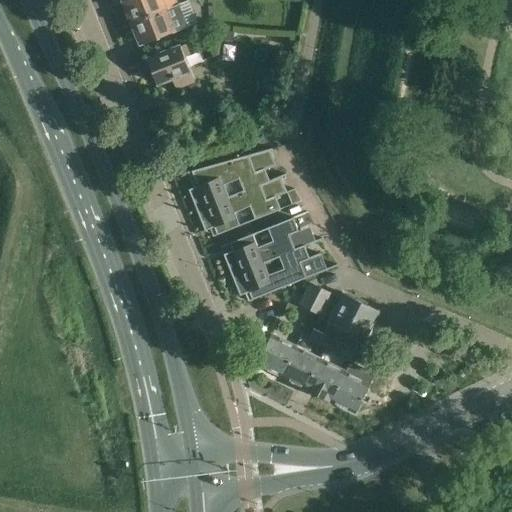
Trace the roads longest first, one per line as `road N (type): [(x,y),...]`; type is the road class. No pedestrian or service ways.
road 1 (primary): [(0,26),(125,317),(160,477)]
road 2 (primary): [(196,448),(159,306),(29,0)]
road 3 (residential): [(219,345),(80,0)]
road 4 (primary): [(364,459),(196,448)]
road 5 (primary): [(202,497),(334,475),(364,459)]
road 6 (primary): [(364,459),(511,391)]
